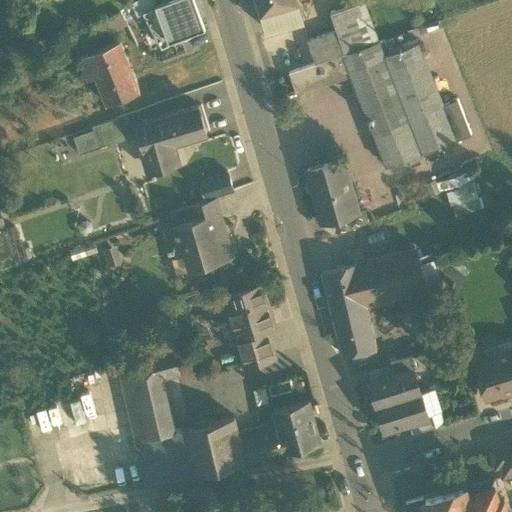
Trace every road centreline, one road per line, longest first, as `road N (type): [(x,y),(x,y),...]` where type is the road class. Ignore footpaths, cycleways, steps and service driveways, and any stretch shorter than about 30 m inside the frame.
road 1 (tertiary): [(356,458),(221,0)]
road 2 (residential): [(70,511),(356,458)]
road 3 (residential): [(356,458),(511,413)]
